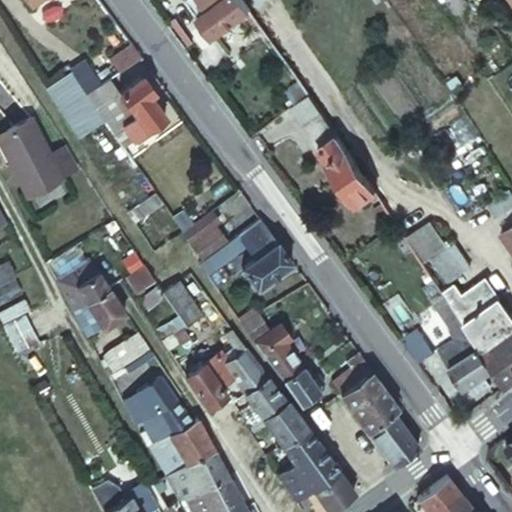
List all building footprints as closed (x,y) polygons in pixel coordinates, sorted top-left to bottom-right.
[(188,0),(213,34),(249,7),(243,0),(188,0)] [(105,61),(114,73),(140,55),(131,43),(105,61)] [(74,72),(87,90),(98,83),(85,65),(74,72)] [(98,83),(87,90),(102,112),(121,141),(122,143),(163,114),(149,94),(154,90),(142,73),(116,89),(108,76),(98,83)] [(309,90),(281,111),(287,119),(315,99),(309,90)] [(313,116),(323,131),(333,124),(322,109),(313,116)] [(46,147),(25,112),(0,128),(0,142),(30,189),(61,169),(60,169),(46,147)] [(97,158),(119,143),(103,119),(81,135),(97,158)] [(357,201),(376,186),(333,124),(323,131),(327,137),(318,144),(344,182),(341,184),(342,196),(351,200),(354,198),(357,201)] [(46,147),(60,169),(75,159),(61,137),(46,147)] [(135,164),(119,143),(97,158),(111,179),(135,164)] [(511,205),(511,191),(509,187),(490,200),(499,213),(511,205)] [(162,201),(154,189),(127,208),(135,220),(162,201)] [(184,228),(191,238),(214,221),(214,222),(219,219),(211,210),(184,228)] [(291,259),(259,216),(226,239),(201,256),(208,267),(243,242),(247,239),(248,241),(252,238),(261,250),(253,256),(243,264),(257,284),(291,259)] [(201,256),(226,239),(214,222),(214,221),(191,238),(189,239),(201,256)] [(511,224),(502,231),(511,247),(511,224)] [(243,242),(253,256),(261,250),(252,238),(248,241),(247,239),(243,242)] [(469,264),(453,241),(433,253),(448,277),(469,264)] [(73,309),(108,286),(88,256),(71,268),(74,274),(79,280),(69,287),(64,291),(73,309)] [(0,281),(16,272),(7,257),(0,260),(0,281)] [(152,276),(144,263),(126,274),(135,288),(152,276)] [(79,280),(74,274),(64,280),(69,287),(79,280)] [(504,383),(511,377),(511,314),(486,275),(461,290),(455,281),(443,289),(444,290),(449,297),(453,303),(494,367),(504,383)] [(199,311),(177,277),(160,289),(163,294),(171,305),(182,322),(199,311)] [(0,304),(20,292),(13,281),(0,288),(0,304)] [(125,310),(108,286),(73,309),(87,334),(125,310)] [(439,294),(441,298),(444,301),(449,297),(444,290),(439,294)] [(171,305),(163,294),(145,305),(153,317),(171,305)] [(435,301),(441,310),(453,303),(449,297),(444,301),(441,298),(435,301)] [(463,385),(494,367),(453,303),(441,310),(452,328),(451,329),(455,336),(439,347),(463,385)] [(254,304),(236,315),(241,322),(258,310),(258,309),(254,304)] [(264,318),(258,310),(241,322),(246,331),(264,318)] [(1,323),(16,349),(38,337),(23,311),(1,323)] [(270,327),(264,318),(246,331),(252,340),(278,376),(281,375),(301,407),(313,399),(310,395),(322,386),(325,380),(319,371),(313,370),(308,372),(289,344),(295,340),(281,320),(270,327)] [(233,375),(255,359),(244,345),(230,326),(223,332),(235,350),(227,357),(221,347),(183,375),(204,405),(224,391),(220,385),(233,375)] [(148,346),(138,330),(99,357),(108,372),(148,346)] [(175,341),(169,330),(160,337),(165,347),(175,341)] [(371,367),(358,351),(353,355),(356,359),(333,376),(343,388),(371,367)] [(449,375),(432,355),(421,363),(436,384),(449,375)] [(243,388),(265,373),(255,359),(233,375),(243,388)] [(343,388),(341,390),(353,407),(384,385),(371,367),(343,388)] [(31,376),(37,386),(46,381),(41,370),(31,376)] [(261,414),(283,398),(265,373),(243,388),(228,399),(237,411),(251,400),(261,414)] [(160,374),(122,399),(133,421),(144,415),(150,426),(140,432),(146,444),(149,442),(191,419),(179,401),(160,374)] [(399,404),(384,385),(353,407),(368,427),(392,409),(399,404)] [(281,442),(305,424),(285,397),(283,398),(261,414),(278,437),(273,440),(274,443),(276,445),(281,442)] [(237,411),(245,425),(261,414),(251,400),(237,411)] [(392,409),(368,427),(393,462),(416,444),(392,409)] [(212,448),(195,417),(191,419),(149,442),(168,464),(164,467),(168,472),(212,448)] [(293,458),(317,440),(305,424),(281,442),(289,454),(284,457),(288,462),(294,459),(293,458)] [(511,439),(503,446),(511,458),(511,439)] [(286,486),(328,455),(317,440),(293,458),(294,459),(288,462),(276,472),(286,486)] [(227,475),(212,448),(168,472),(154,480),(166,503),(179,496),(181,501),(227,475)] [(307,490),(338,468),(328,455),(286,486),(294,498),(307,490)] [(313,511),(323,511),(354,490),(338,468),(307,490),(316,503),(310,507),(313,511)] [(430,511),(461,489),(448,471),(418,494),(430,511)] [(227,511),(243,504),(227,475),(181,501),(187,511),(227,511)] [(150,511),(156,509),(143,485),(139,479),(121,489),(124,496),(102,507),(104,511),(150,511)] [(464,511),(473,506),(461,489),(430,511),(464,511)]
